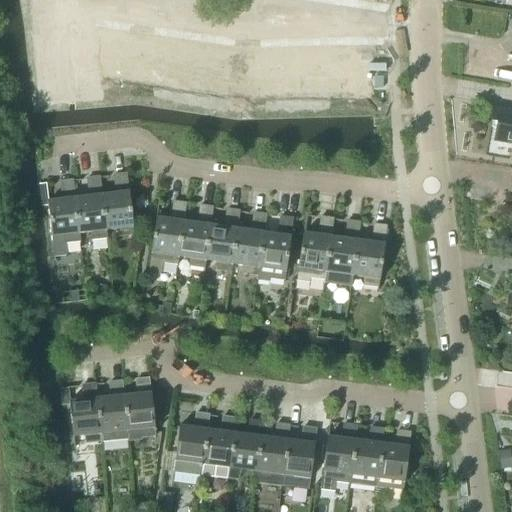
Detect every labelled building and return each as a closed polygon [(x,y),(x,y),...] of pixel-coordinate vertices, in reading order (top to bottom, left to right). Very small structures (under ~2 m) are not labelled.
[(124,31),(122,40),(133,41),(134,32),(124,31)] [(134,32),(133,41),(143,43),(144,34),(134,32)] [(164,37),(163,46),(173,47),(174,38),(164,37)] [(174,38),(173,47),(183,49),(185,40),(174,38)] [(205,43),(203,52),(213,53),(215,44),(205,43)] [(111,44),(105,80),(126,83),(132,47),(111,44)] [(215,44),(213,53),(224,55),(225,46),(215,44)] [(349,46),(339,46),(339,55),(349,55),(349,46)] [(359,46),(349,46),(349,55),(360,55),(359,46)] [(132,47),(126,83),(147,86),(152,50),(132,47)] [(278,47),(267,48),(268,57),(278,56),(278,47)] [(308,47),(298,47),(298,56),(308,56),(308,47)] [(319,47),(308,47),(308,56),(319,56),(319,47)] [(267,48),(257,48),(257,57),(268,57),(267,48)] [(152,50),(147,86),(167,89),(172,53),(152,50)] [(172,53),(167,89),(187,92),(192,56),(172,53)] [(192,56),(187,92),(207,95),(213,59),(192,56)] [(213,59),(207,95),(228,99),(234,62),(213,59)] [(371,60),(349,61),(350,98),(372,97),(371,60)] [(329,61),(309,62),(309,98),(330,98),(329,61)] [(349,61),(329,61),(330,98),(350,98),(349,61)] [(288,62),(268,63),(269,99),(289,99),(288,62)] [(309,62),(288,62),(289,99),(309,98),(309,62)] [(268,63),(246,63),(247,100),(269,99),(268,63)] [(491,123),(497,124),(493,142),(511,144),(511,113),(493,110),(491,123)] [(100,195),(106,239),(105,231),(116,230),(117,237),(133,236),(126,175),(112,177),(114,194),(100,195)] [(74,198),(79,242),(78,234),(89,233),(90,241),(106,239),(100,195),(99,178),(85,180),(87,197),(74,198)] [(52,257),(65,256),(64,244),(79,242),(74,198),(72,181),(58,183),(60,200),(47,201),(46,202),(47,206),(52,257)] [(46,186),(38,187),(41,207),(47,206),(46,202),(47,201),(46,186)] [(177,258),(183,221),(185,204),(172,202),(169,219),(154,217),(147,273),(159,275),(162,263),(176,265),(177,258)] [(196,223),(183,221),(177,258),(188,259),(188,267),(203,269),(209,225),(212,208),(199,206),(196,223)] [(209,225),(203,269),(204,261),(215,263),(215,270),(230,272),(231,265),(236,228),(238,211),(225,210),(223,227),(209,225)] [(236,228),(231,265),(242,266),(241,274),(256,276),(262,232),(265,215),(252,213),(250,230),(236,228)] [(262,232),(256,276),(257,276),(256,281),(268,283),(270,278),(283,280),(292,219),(278,217),(276,234),(262,232)] [(309,279),(323,281),(329,237),(330,237),(333,220),(319,218),(316,235),(302,233),(295,281),(308,282),(309,279)] [(329,237),(323,281),(323,284),(350,288),(356,241),(357,241),(359,223),(346,221),(344,239),(330,237),(329,237)] [(356,241),(350,288),(352,277),(362,278),(362,286),(376,289),(376,291),(377,292),(386,227),(374,226),(371,243),(357,241),(356,241)] [(95,287),(93,299),(104,300),(105,289),(95,287)] [(215,298),(211,319),(223,321),(226,299),(215,298)] [(163,307),(153,306),(152,312),(170,314),(171,304),(163,304),(163,307)] [(123,396),(127,438),(128,443),(141,441),(141,436),(153,435),(153,439),(154,439),(153,431),(155,431),(155,428),(153,428),(148,378),(146,378),(147,379),(134,380),(136,395),(123,396)] [(96,398),(100,441),(127,438),(123,396),(122,382),(107,383),(109,397),(96,398)] [(86,443),(100,441),(96,398),(95,384),(81,386),(83,400),(70,401),(68,387),(59,388),(60,406),(69,405),(72,436),(84,435),(86,443)] [(173,471),(172,473),(200,476),(206,429),(208,416),(195,414),(193,427),(179,425),(175,454),(173,471)] [(206,429),(200,476),(227,480),(233,432),(235,419),(221,417),(219,430),(206,429)] [(233,432),(227,480),(238,481),(242,470),(254,471),(259,435),(260,435),(261,423),(248,421),(246,434),(233,432)] [(254,471),(253,483),(280,487),(286,439),(287,439),(289,426),(274,424),(273,437),(260,435),(259,435),(254,471)] [(335,481),(348,483),(354,440),(356,426),(341,424),(340,438),(326,436),(319,489),(334,491),(335,481)] [(286,439),(280,487),(308,490),(309,478),(314,443),(313,443),(315,429),(301,428),(299,441),(287,439),(286,439)] [(354,440),(348,483),(349,483),(350,476),(362,477),(361,485),(374,487),(380,444),(381,444),(383,430),(368,428),(367,441),(354,440)] [(380,444),(374,487),(387,489),(400,490),(400,493),(402,494),(410,433),(395,431),(394,445),(381,444),(380,444)] [(511,468),(509,452),(499,453),(502,470),(511,468)]
